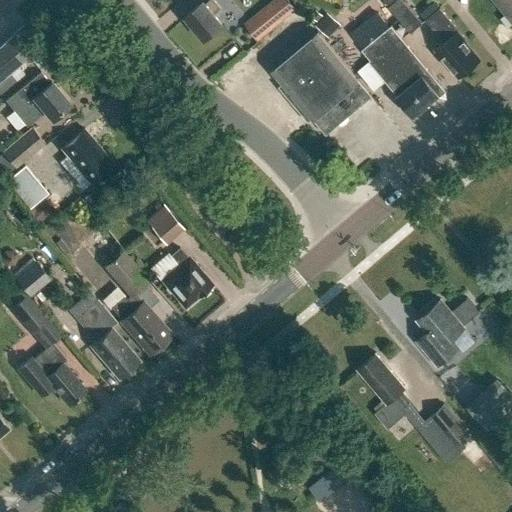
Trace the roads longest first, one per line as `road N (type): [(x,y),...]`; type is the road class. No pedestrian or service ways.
road 1 (tertiary): [(20,511),(348,234)]
road 2 (tertiary): [(348,234),(292,169),(201,94),(119,0)]
road 3 (tertiary): [(348,234),(511,94)]
